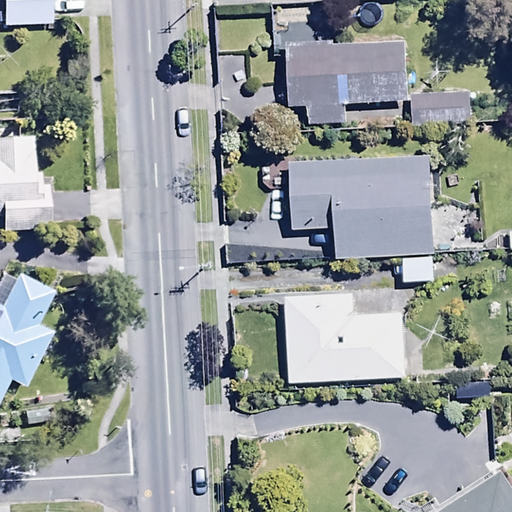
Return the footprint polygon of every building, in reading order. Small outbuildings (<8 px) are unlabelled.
[(51,0),(3,0),(4,33),(52,32),(51,0)] [(336,46),(289,49),(293,114),(311,112),(312,131),(349,129),(348,110),(411,106),(407,47),(336,52),(336,46)] [(470,97),(414,101),(416,132),(472,128),(470,97)] [(0,223),(4,223),(4,237),(52,236),(51,192),(43,192),(43,179),(37,179),(36,139),(11,140),(11,146),(0,146),(0,223)] [(433,162),(292,169),(295,235),(337,232),(339,265),(438,260),(433,162)] [(434,263),(402,264),(403,288),(435,287),(434,263)] [(1,276),(0,278),(0,402),(9,384),(27,393),(53,340),(39,334),(57,298),(19,279),(17,283),(1,276)] [(287,302),(291,388),(407,384),(404,318),(357,320),(357,300),(287,302)] [(511,511),(511,482),(508,476),(451,511),(511,511)]
